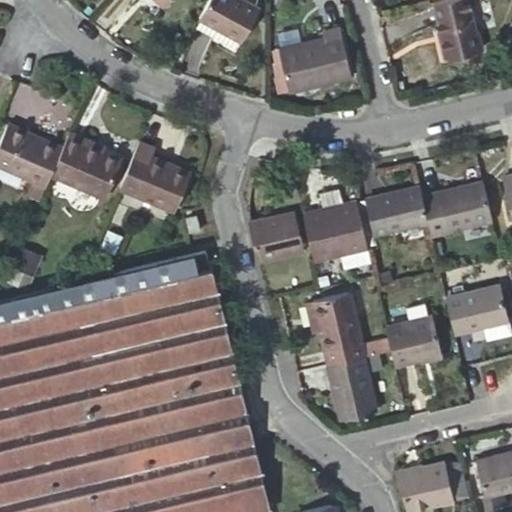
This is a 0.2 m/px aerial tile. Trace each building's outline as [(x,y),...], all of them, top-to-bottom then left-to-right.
[(207,0),(203,9),(244,31),(254,12),(250,10),(255,0),(207,0)] [(260,0),(255,0),(250,10),(254,12),(260,0)] [(465,0),(459,0),(433,6),(440,34),(445,58),(480,50),(476,33),(473,34),(465,0)] [(290,80),(353,66),(342,18),(325,22),(327,28),(281,38),(290,80)] [(442,58),(445,58),(440,34),(437,35),(442,58)] [(27,192),(40,198),(52,172),(64,146),(10,122),(0,144),(0,163),(33,178),(27,192)] [(85,135),(71,129),(64,146),(52,172),(105,195),(122,156),(103,148),(83,140),(85,135)] [(105,144),(85,135),(83,140),(103,148),(105,144)] [(140,139),(120,185),(176,208),(192,169),(152,153),(156,146),(140,139)] [(511,232),(511,176),(500,180),(511,233),(511,232)] [(482,184),(421,198),(427,224),(430,236),(491,222),(482,184)] [(421,198),(419,188),(390,195),(391,198),(383,199),(382,197),(365,201),(368,216),(373,237),(427,224),(421,198)] [(302,215),(313,262),(339,256),(367,250),(359,218),(356,203),(340,207),(337,192),(319,197),(323,211),(302,215)] [(365,201),(356,203),(359,218),(368,216),(365,201)] [(247,222),(256,262),(301,251),(292,212),(247,222)] [(190,230),(200,228),(196,214),(187,216),(190,230)] [(205,249),(77,280),(80,298),(69,301),(83,362),(157,344),(172,404),(193,399),(241,388),(240,381),(213,265),(209,266),(205,249)] [(367,250),(339,256),(343,273),(370,267),(367,250)] [(80,298),(77,280),(67,282),(51,286),(55,304),(58,303),(61,319),(59,322),(58,322),(60,331),(64,330),(80,401),(79,406),(77,406),(79,415),(83,414),(92,454),(103,451),(90,397),(91,395),(94,394),(92,385),(91,386),(88,383),(83,362),(69,301),(80,298)] [(498,285),(444,298),(452,333),(468,329),(468,326),(477,324),(477,327),(507,321),(506,317),(500,290),(498,285)] [(0,475),(92,454),(83,414),(79,415),(77,406),(79,406),(80,401),(64,330),(60,331),(58,322),(59,322),(61,319),(58,303),(55,304),(51,286),(0,297),(0,475)] [(511,315),(505,288),(500,290),(506,317),(511,315)] [(318,332),(325,365),(360,357),(363,356),(348,294),(310,302),(311,303),(318,332)] [(311,303),(304,304),(311,334),(318,332),(311,303)] [(423,303),(404,307),(408,321),(426,316),(423,303)] [(384,326),(393,364),(415,359),(440,354),(430,315),(426,316),(408,321),(384,326)] [(220,511),(193,399),(172,404),(157,344),(83,362),(88,383),(91,386),(92,385),(94,394),(91,395),(90,397),(103,451),(117,448),(132,511),(220,511)] [(440,354),(415,359),(416,364),(441,358),(440,354)] [(360,357),(325,365),(329,382),(332,381),(334,389),(331,390),(338,419),(373,411),(360,357)] [(266,511),(270,511),(241,388),(193,399),(220,511),(266,511)] [(0,511),(132,511),(117,448),(103,451),(92,454),(0,475),(0,511)] [(511,488),(511,450),(511,451),(511,454),(502,456),(501,454),(473,460),(482,496),(511,488)] [(473,460),(468,462),(476,497),(482,496),(473,460)] [(404,511),(450,501),(441,463),(396,473),(404,511)]
